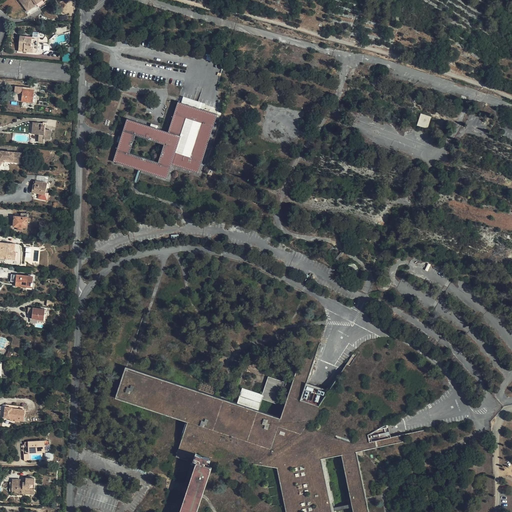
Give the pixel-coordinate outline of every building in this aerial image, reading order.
[(43,0),(19,0),(28,11),(43,0)] [(26,38),(26,36),(20,36),(19,51),(33,52),(34,47),(32,47),(32,39),(26,38)] [(33,103),(35,90),(23,89),(22,101),(33,103)] [(182,101),(204,108),(206,103),(183,95),(182,101)] [(169,130),(181,134),(171,164),(198,172),(217,113),(179,101),(169,130)] [(418,125),(429,128),(432,116),(421,113),(418,125)] [(149,124),(128,117),(114,161),(167,178),(171,164),(181,134),(169,130),(168,130),(158,127),(151,124),(149,124)] [(42,123),(36,123),(35,134),(39,134),(38,142),(44,142),(44,139),(51,140),(51,130),(45,129),(46,125),(42,125),(42,123)] [(14,160),(21,161),(22,153),(1,151),(0,150),(0,166),(4,161),(14,162),(14,160)] [(34,181),(32,192),(46,195),(48,183),(36,181),(36,182),(34,181)] [(22,227),(27,227),(28,217),(28,213),(21,213),(21,217),(15,216),(14,226),(18,227),(18,229),(22,230),(22,227)] [(0,242),(0,256),(6,256),(6,259),(16,260),(17,252),(14,252),(15,243),(0,242)] [(34,276),(17,274),(17,282),(16,284),(22,284),(26,285),(26,287),(33,288),(34,276)] [(33,314),(31,314),(30,318),(38,319),(38,320),(44,321),(45,315),(49,316),(49,308),(46,308),(45,309),(34,308),(33,314)] [(237,403),(126,366),(116,398),(188,422),(177,455),(197,461),(203,463),(204,461),(210,463),(211,461),(208,460),(208,458),(210,458),(277,469),(286,511),(368,511),(356,451),(392,444),(388,423),(392,420),(389,415),(332,391),(307,382),(313,366),(300,361),(281,417),(259,410),(260,406),(262,399),(270,401),(277,404),(282,389),(287,391),(291,380),(285,378),(284,382),(268,377),(262,395),(242,388),(237,403)] [(268,408),(270,401),(262,399),(260,406),(268,408)] [(14,419),(14,421),(19,421),(19,420),(24,421),(26,410),(12,408),(6,407),(4,417),(11,418),(14,419)] [(45,452),(44,440),(29,441),(29,453),(42,452),(42,459),(45,459),(45,452)] [(196,511),(212,467),(203,463),(197,461),(181,511),(180,511),(196,511)] [(12,479),(12,492),(23,492),(23,493),(34,494),(35,478),(26,478),(26,482),(21,482),(21,479),(12,479)]
